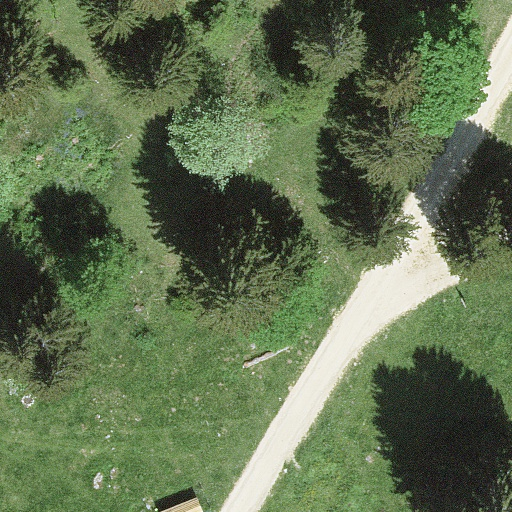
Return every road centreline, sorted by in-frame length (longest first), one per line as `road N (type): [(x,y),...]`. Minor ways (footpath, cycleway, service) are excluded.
road 1 (track): [(237,511),(359,320),(511,32)]
road 2 (track): [(511,241),(359,320)]
